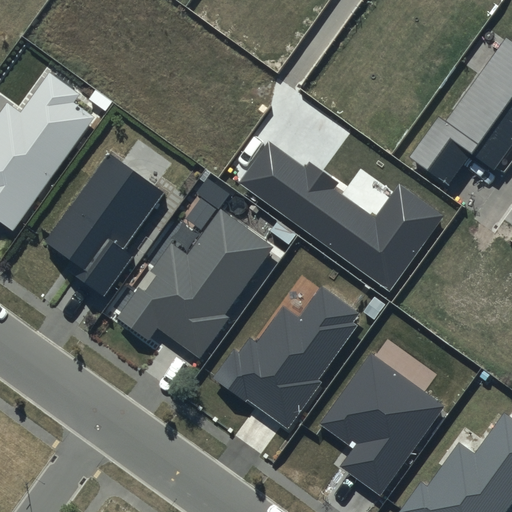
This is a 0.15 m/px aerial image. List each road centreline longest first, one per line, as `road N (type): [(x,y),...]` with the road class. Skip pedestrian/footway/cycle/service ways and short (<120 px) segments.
road 1 (residential): [(239,511),(102,412)]
road 2 (residential): [(102,412),(0,338)]
road 3 (residential): [(102,412),(33,511)]
